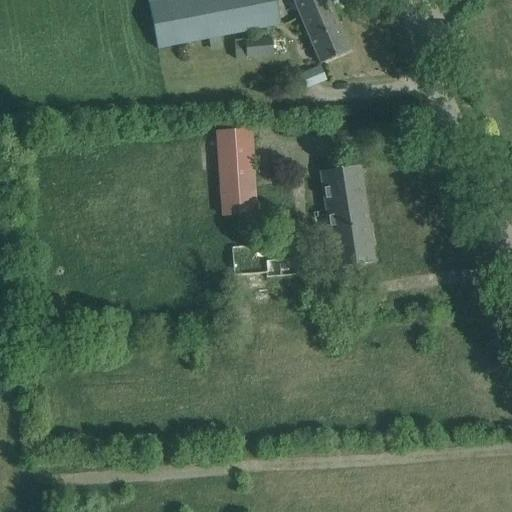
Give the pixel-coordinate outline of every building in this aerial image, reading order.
[(147,0),(157,50),(208,40),(210,51),(221,49),(219,38),(279,26),(273,0),(147,0)] [(296,0),(292,2),(319,65),(348,52),(326,0),(296,0)] [(243,40),(234,41),(235,60),(245,59),(245,58),(271,56),(270,40),(244,42),(243,40)] [(308,88),(326,81),(321,67),(303,74),(308,88)] [(248,130),(216,132),(221,217),(254,215),(248,130)] [(373,263),(358,167),(318,173),(324,216),(311,218),(313,235),(327,233),(332,269),(373,263)] [(238,336),(270,333),(267,279),(300,277),(298,243),(230,247),(234,292),(236,308),(226,309),(228,332),(238,331),(238,336)]
